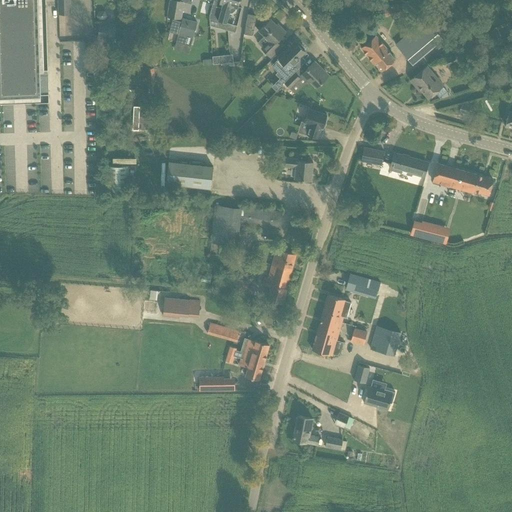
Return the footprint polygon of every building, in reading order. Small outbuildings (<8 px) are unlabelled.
[(44,0),(0,0),(0,105),(47,104),(44,0)] [(70,14),(70,0),(57,0),(58,14),(70,14)] [(172,0),(169,17),(180,19),(183,2),(172,0)] [(235,10),(236,7),(237,7),(239,1),(239,0),(213,0),(209,16),(209,18),(226,23),(229,13),(230,13),(232,13),(235,10)] [(384,6),(385,16),(406,13),(405,4),(384,6)] [(245,25),(244,34),(252,35),(256,15),(247,13),(245,25)] [(174,20),(170,32),(178,34),(176,42),(190,45),(194,32),(196,23),(182,19),(181,22),(174,20)] [(261,48),(270,57),(281,47),(276,42),(285,32),(280,26),(278,28),(270,19),(259,31),(269,41),(261,48)] [(422,57),(415,48),(423,41),(421,38),(432,28),(424,19),(407,35),(414,43),(403,53),(413,65),(422,57)] [(98,37),(114,38),(115,25),(99,24),(98,37)] [(374,62),(381,71),(395,59),(375,35),(361,47),(374,63),(374,62)] [(293,63),(305,51),(303,49),(304,48),(299,42),(297,44),(295,42),(285,52),(284,51),(284,50),(277,57),(284,65),(275,74),(279,78),(273,84),(278,89),(298,68),(293,63)] [(300,76),(308,83),(310,81),(316,88),(328,76),(320,68),(321,67),(314,61),(300,76)] [(418,74),(410,80),(416,87),(418,86),(428,98),(435,92),(440,97),(447,91),(442,86),(426,66),(418,74)] [(302,78),(295,72),(285,83),(291,88),(302,78)] [(324,126),(327,118),(326,117),(327,115),(308,109),(304,122),(310,124),(307,135),(317,138),(320,128),(322,128),(323,126),(324,126)] [(361,161),(371,163),(382,165),(382,161),(384,151),(363,147),(361,161)] [(401,169),(424,176),(427,163),(394,154),(390,169),(400,172),(401,169)] [(294,179),(301,179),(311,180),(313,162),(297,161),(297,159),(278,157),(277,166),(295,168),(294,179)] [(166,183),(210,188),(213,166),(168,161),(166,183)] [(467,189),(488,195),(492,179),(438,163),(432,181),(466,191),(467,189)] [(129,166),(106,166),(106,192),(129,192),(129,166)] [(239,224),(270,228),(280,229),(282,212),(241,207),(239,224)] [(414,222),(411,234),(437,241),(440,228),(414,222)] [(271,287),(267,300),(282,304),(286,288),(295,254),(277,249),(269,278),(265,277),(263,285),(271,287)] [(220,274),(216,286),(244,294),(248,282),(220,274)] [(350,274),(345,288),(376,297),(380,282),(350,274)] [(344,299),(328,295),(312,350),(331,355),(342,317),(346,318),(350,302),(344,300),(344,299)] [(163,316),(179,318),(179,315),(198,317),(200,301),(165,298),(163,316)] [(207,333),(235,341),(238,331),(210,323),(207,333)] [(371,348),(396,355),(402,331),(377,325),(371,348)] [(351,340),(363,344),(367,332),(354,329),(351,340)] [(259,380),(269,345),(253,340),(253,341),(250,341),(246,342),(242,353),(235,351),(236,348),(230,346),(226,360),(232,362),(234,357),(241,359),(239,365),(248,368),(245,376),(259,380)] [(224,390),(224,377),(199,377),(199,390),(224,390)] [(368,386),(363,402),(388,410),(390,402),(392,403),(395,392),(384,389),(383,390),(368,386)] [(333,424),(343,428),(348,417),(338,413),(333,424)] [(293,440),(317,445),(318,437),(307,435),(311,418),(298,415),(293,440)] [(341,450),(341,449),(345,450),(346,441),(342,440),(343,440),(327,437),(325,446),(341,450)]
